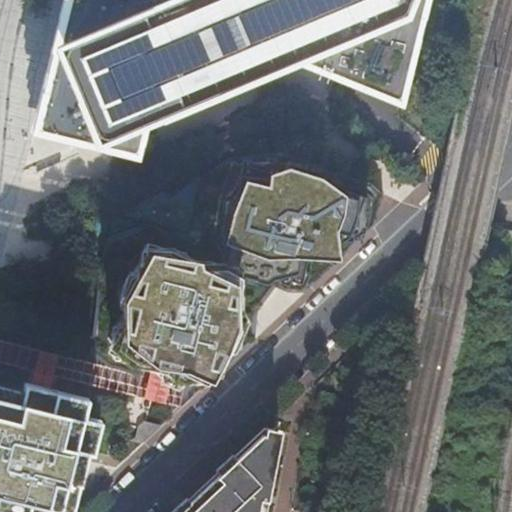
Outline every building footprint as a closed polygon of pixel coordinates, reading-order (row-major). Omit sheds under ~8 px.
[(65,0),(50,64),(30,136),(86,150),(142,164),(151,129),(301,75),(406,110),(433,0),(65,0)] [(353,240),(361,208),(311,194),(313,187),(246,169),(236,206),(228,204),(219,239),(227,242),(219,274),(227,276),(260,285),(262,277),(288,284),(294,259),(318,265),(327,232),(353,240)] [(179,264),(143,255),(136,282),(129,280),(122,309),(128,310),(123,333),(116,332),(111,349),(160,362),(156,374),(176,379),(179,367),(202,373),(210,343),(220,346),(228,313),(218,310),(227,276),(219,274),(194,268),(193,272),(178,268),(179,264)] [(93,420),(0,395),(0,491),(22,497),(18,511),(19,511),(49,511),(67,445),(85,450),(93,420)] [(258,511),(277,422),(263,435),(180,511),(258,511)]
